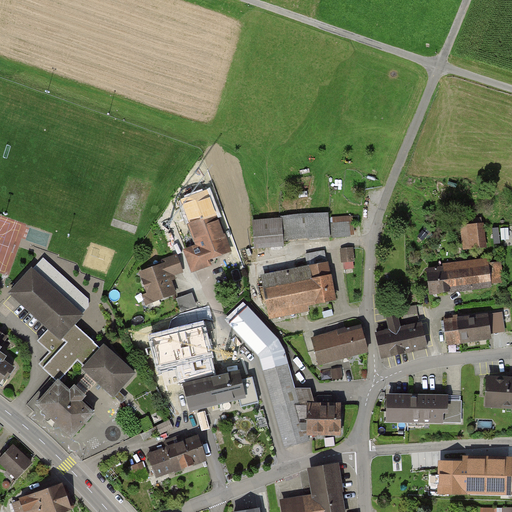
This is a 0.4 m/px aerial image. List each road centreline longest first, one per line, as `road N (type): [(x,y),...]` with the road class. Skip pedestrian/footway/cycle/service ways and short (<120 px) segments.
road 1 (unclassified): [(377,379),(370,248),(439,67)]
road 2 (unclassified): [(439,67),(250,0)]
road 3 (residential): [(363,451),(313,460),(217,498)]
road 4 (tertiary): [(0,407),(108,511)]
road 5 (residential): [(511,441),(363,451)]
road 6 (residential): [(511,353),(441,360),(377,379)]
